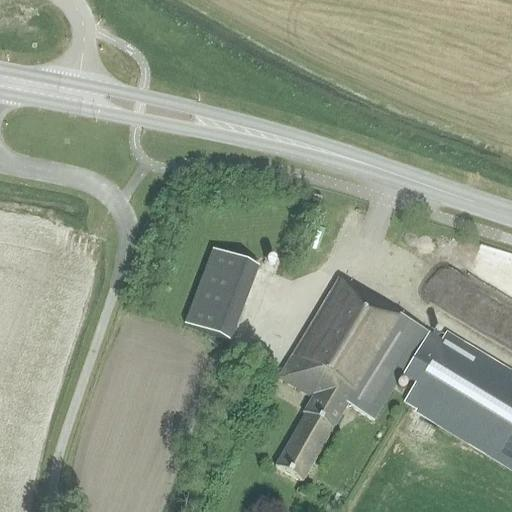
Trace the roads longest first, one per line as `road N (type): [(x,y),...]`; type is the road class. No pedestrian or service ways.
road 1 (primary): [(363,163),(295,134),(76,83)]
road 2 (primary): [(72,107),(363,163)]
road 3 (primary): [(511,215),(363,163)]
road 4 (unclassified): [(117,205),(85,181),(0,163)]
